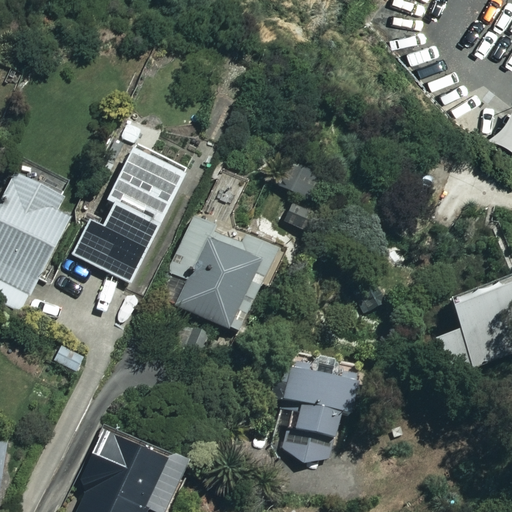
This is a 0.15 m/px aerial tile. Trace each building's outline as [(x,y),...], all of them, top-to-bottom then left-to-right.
[(511,134),(502,151),(511,156),(511,134)] [(118,217),(108,236),(90,228),(72,264),(134,296),(194,180),(141,153),(110,213),(118,217)] [(247,189),(222,177),(203,216),(228,228),(247,189)] [(66,209),(17,184),(3,211),(0,208),(0,285),(0,286),(0,285),(0,304),(24,317),(71,228),(59,222),(66,209)] [(275,261),(196,223),(170,278),(189,287),(177,312),(236,341),(275,261)] [(511,358),(511,286),(510,282),(449,305),(463,341),(436,352),(448,383),(511,358)] [(363,368),(292,353),(293,383),(362,397),(363,368)] [(357,417),(361,418),(364,403),(290,388),(284,415),(300,418),(296,442),(284,439),(281,451),(296,464),(332,471),(342,424),(355,427),(357,417)] [(173,511),(191,473),(107,436),(82,492),(90,496),(82,511),(173,511)] [(0,511),(10,455),(0,453),(0,511)]
